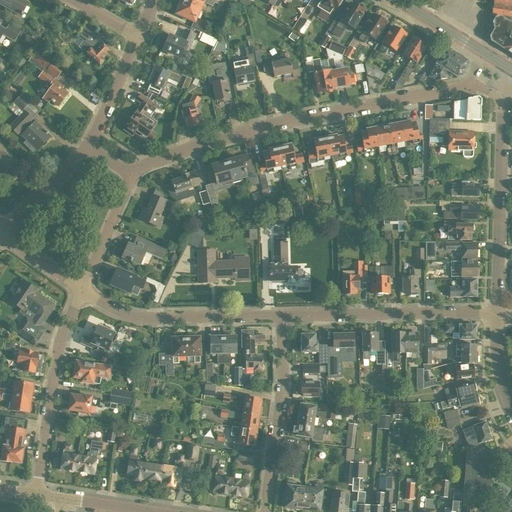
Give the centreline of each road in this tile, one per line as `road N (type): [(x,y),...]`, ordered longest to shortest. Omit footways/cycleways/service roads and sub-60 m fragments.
road 1 (residential): [(132,174),(221,139),(476,84),(508,97)]
road 2 (residential): [(497,314),(508,97)]
road 3 (residential): [(282,316),(497,314)]
road 4 (residential): [(33,495),(56,363),(82,291)]
road 5 (residential): [(82,291),(150,319),(282,316)]
road 6 (residential): [(264,511),(278,432),(282,316)]
road 7 (secondary): [(511,69),(398,0)]
road 8 (residential): [(82,291),(132,174)]
road 9 (residential): [(90,147),(139,34)]
road 10 (residential): [(2,233),(90,147)]
